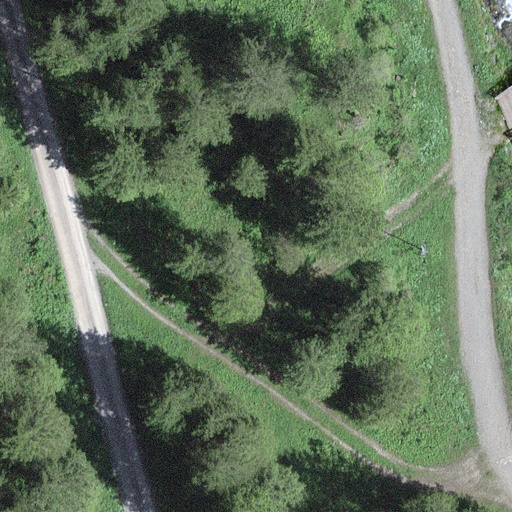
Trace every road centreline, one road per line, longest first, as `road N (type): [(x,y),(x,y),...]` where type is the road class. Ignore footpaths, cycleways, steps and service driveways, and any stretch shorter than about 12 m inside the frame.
road 1 (track): [(510,479),(399,474),(151,304),(66,219)]
road 2 (track): [(510,479),(477,347),(468,141)]
road 3 (track): [(66,219),(142,511)]
road 4 (track): [(5,0),(66,219)]
road 5 (track): [(468,141),(441,0)]
